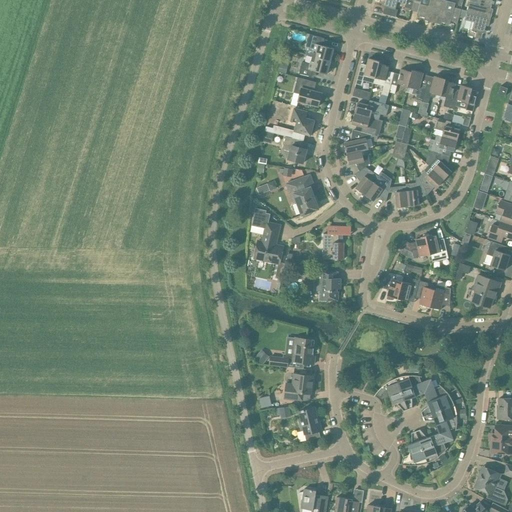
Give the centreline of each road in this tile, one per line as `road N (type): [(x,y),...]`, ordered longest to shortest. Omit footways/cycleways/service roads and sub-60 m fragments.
road 1 (residential): [(255,469),(217,289),(213,221),(271,14)]
road 2 (residential): [(381,478),(439,492),(461,472),(497,321)]
road 3 (residential): [(382,224),(344,202),(322,151),(353,36)]
road 4 (residential): [(494,74),(460,195),(440,213),(382,224)]
road 5 (residential): [(494,74),(353,36)]
road 6 (residential): [(496,54),(358,19)]
road 7 (residential): [(497,321),(441,325),(364,305)]
road 8 (residential): [(381,478),(394,450),(378,407),(333,390)]
